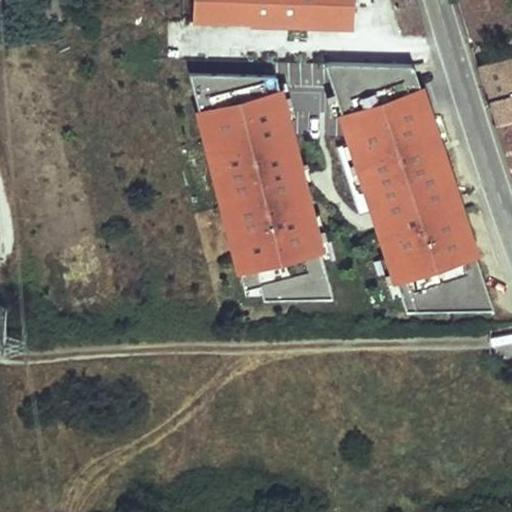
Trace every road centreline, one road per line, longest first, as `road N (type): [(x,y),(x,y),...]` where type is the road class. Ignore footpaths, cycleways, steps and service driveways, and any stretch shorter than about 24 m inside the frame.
road 1 (unknown): [(449,38),(199,34)]
road 2 (tertiary): [(511,232),(438,0)]
